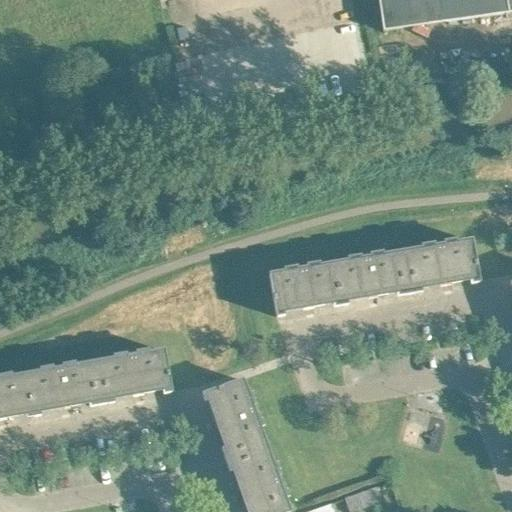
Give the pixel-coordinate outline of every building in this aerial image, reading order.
[(511,0),(377,0),(382,32),(511,13),(511,0)] [(433,249),(407,253),(410,274),(400,276),(404,297),(403,292),(413,291),(413,295),(415,295),(414,291),(476,280),(477,284),(478,284),(471,242),(444,246),(444,243),(442,243),(443,247),(434,248),(433,245),(432,245),(433,249)] [(404,297),(400,276),(410,274),(407,253),(371,259),(370,256),(369,256),(369,259),(360,261),(359,257),(358,258),(359,261),(333,266),(340,308),(341,308),(340,303),(402,293),(403,297),(404,297)] [(340,308),(333,266),(307,270),(306,267),(304,267),(305,270),(296,272),(296,268),(294,269),(295,272),(269,277),(276,319),(277,318),(276,314),(339,303),(340,308)] [(126,359),(99,364),(103,384),(93,386),(96,407),(97,407),(96,403),(105,401),(106,405),(107,405),(106,401),(111,400),(169,390),(170,394),(171,394),(164,352),(137,357),(137,353),(135,353),(136,357),(127,359),(127,355),(125,355),(126,359)] [(96,407),(93,386),(103,384),(99,364),(64,370),(63,366),(62,366),(62,370),(53,372),(53,368),(51,368),(52,372),(26,377),(33,418),(33,414),(95,403),(96,407)] [(33,418),(26,377),(0,381),(0,419),(31,414),(32,418),(33,418)] [(250,407),(241,381),(201,395),(201,397),(206,395),(227,455),(222,456),(223,457),(243,450),(246,460),(267,453),(254,418),(258,417),(257,415),(254,416),(251,408),(254,407),(254,406),(250,407)] [(188,439),(204,435),(200,417),(183,421),(188,439)] [(275,477),(267,453),(246,460),(243,450),(223,457),(223,458),(227,456),(230,465),(226,466),(227,467),(230,466),(246,511),(287,511),(279,488),(283,487),(282,486),(279,487),(276,479),(279,477),(279,476),(275,477)] [(380,504),(375,490),(367,493),(372,507),(380,504)] [(357,511),(372,507),(367,493),(345,501),(348,511),(357,511)]
